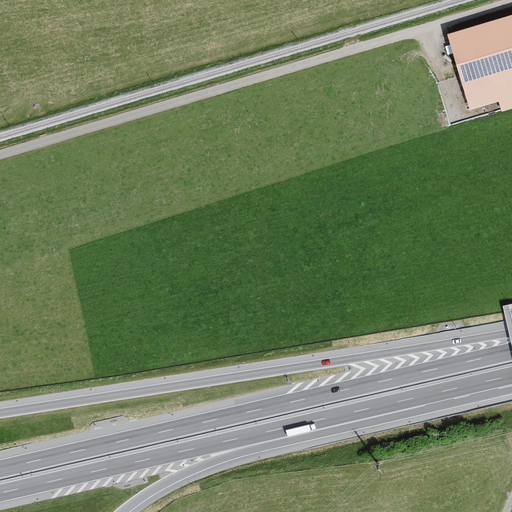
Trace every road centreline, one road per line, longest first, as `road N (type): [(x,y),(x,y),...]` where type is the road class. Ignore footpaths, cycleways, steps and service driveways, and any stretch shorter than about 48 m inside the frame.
road 1 (track): [(0,154),(511,1)]
road 2 (motorway): [(511,350),(0,468)]
road 3 (motorway): [(511,327),(0,412)]
road 4 (motorway): [(0,493),(303,424)]
road 5 (motorway): [(303,424),(511,375)]
road 6 (motorway): [(122,511),(175,477),(303,424)]
